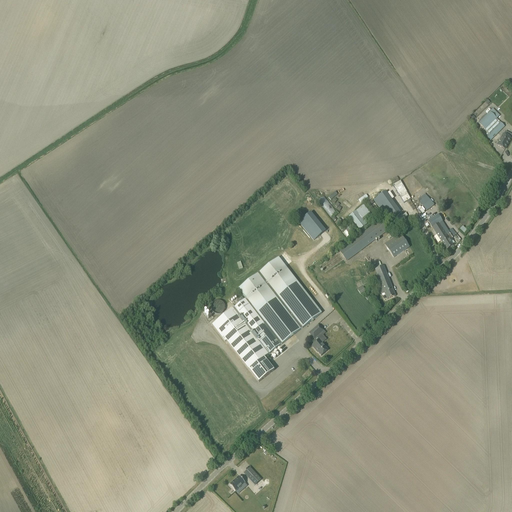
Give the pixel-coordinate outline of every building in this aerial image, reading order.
[(477,124),(485,130),(499,116),(492,109),(477,124)] [(483,135),(487,138),(490,141),(504,127),(500,122),(489,133),(487,131),(483,135)] [(503,135),(497,146),(505,150),(511,139),(503,135)] [(401,180),(394,184),(403,203),(411,199),(401,180)] [(390,189),(374,199),(384,215),(389,212),(392,217),(401,212),(389,193),(392,191),(390,189)] [(330,217),(336,212),(324,196),(318,200),(330,217)] [(427,196),(422,200),(428,208),(433,205),(427,196)] [(362,219),(370,212),(363,204),(356,211),(362,219)] [(298,222),(313,241),(325,231),(310,212),(298,222)] [(444,246),(446,250),(453,246),(449,240),(453,238),(437,215),(427,221),(440,242),(443,247),(444,246)] [(338,251),(346,262),(389,230),(381,219),(338,251)] [(343,231),(346,235),(354,229),(351,225),(343,231)] [(292,232),(295,236),(300,231),(297,227),(292,232)] [(306,244),(310,240),(304,233),(300,237),(306,244)] [(384,244),(393,258),(409,247),(400,233),(384,244)] [(327,254),(334,248),(332,245),(325,251),(327,254)] [(337,252),(319,265),(325,273),(343,260),(337,252)] [(265,358),(322,314),(320,311),(321,310),(319,307),(318,309),(278,258),(238,289),(246,299),(212,325),(225,342),(226,341),(259,383),(275,370),(265,358)] [(381,286),(377,288),(379,290),(381,295),(384,293),(387,300),(395,297),(383,266),(374,270),(381,286)] [(224,307),(224,306),(224,305),(223,304),(222,303),(221,302),(220,301),(219,301),(218,301),(216,301),(215,301),(214,302),(213,303),(212,303),(211,305),(211,306),(211,307),(211,308),(211,310),(212,311),(212,312),(213,313),(214,313),(215,314),(217,314),(218,314),(220,314),(221,313),(222,312),(223,311),(223,310),(224,309),(224,307)] [(309,334),(314,340),(324,331),(318,325),(309,334)] [(322,344),(323,343),(319,340),(317,342),(312,346),(316,351),(321,356),(328,350),(322,344)] [(260,458),(252,464),(257,470),(265,463),(260,458)] [(254,472),(247,478),(255,486),(261,480),(254,472)] [(233,482),(229,485),(235,492),(245,483),(239,476),(233,482)]
